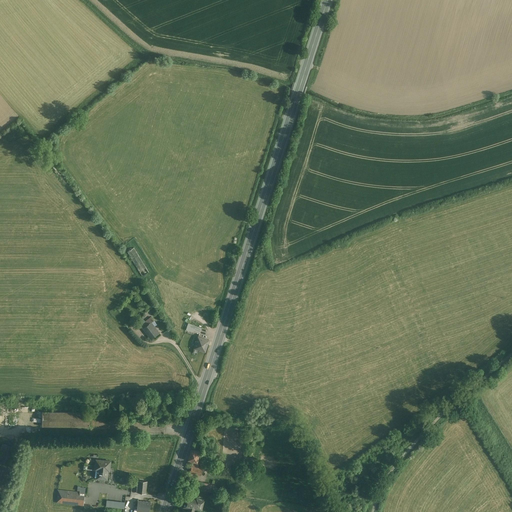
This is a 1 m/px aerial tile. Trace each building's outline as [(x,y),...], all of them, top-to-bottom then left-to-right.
[(136,245),(129,249),(143,274),(151,270),(136,245)] [(207,281),(202,296),(218,301),(227,274),(215,270),(210,268),(206,281),(207,281)] [(137,321),(143,328),(151,322),(154,325),(156,323),(151,316),(145,320),(142,317),(137,321)] [(189,321),(187,327),(202,332),(204,327),(200,325),(201,322),(194,320),(193,323),(189,321)] [(151,322),(143,328),(150,339),(159,332),(154,325),(151,322)] [(209,340),(195,336),(192,349),(205,353),(209,340)] [(24,368),(14,368),(15,401),(27,401),(26,391),(25,391),(24,368)] [(108,400),(108,410),(125,410),(125,412),(134,412),(134,399),(125,399),(125,400),(121,400),(111,400),(108,400)] [(90,412),(42,412),(42,418),(42,425),(42,426),(90,427),(90,412)] [(256,423),(249,422),(245,459),(253,459),(256,423)] [(0,506),(17,448),(2,443),(0,450),(0,506)] [(199,452),(191,449),(188,460),(196,462),(198,457),(199,452)] [(111,460),(95,459),(94,470),(97,470),(96,479),(107,480),(107,471),(110,471),(111,460)] [(137,480),(136,490),(148,491),(149,479),(141,478),(141,480),(137,480)] [(205,487),(204,490),(211,492),(213,485),(203,482),(202,486),(205,487)] [(119,490),(109,489),(107,505),(122,507),(123,494),(119,493),(119,490)] [(84,492),(58,490),(57,502),(83,505),(84,492)] [(197,499),(186,495),(184,505),(195,508),(195,507),(202,509),(204,500),(197,497),(197,499)] [(149,502),(137,500),(136,510),(149,511),(149,502)]
